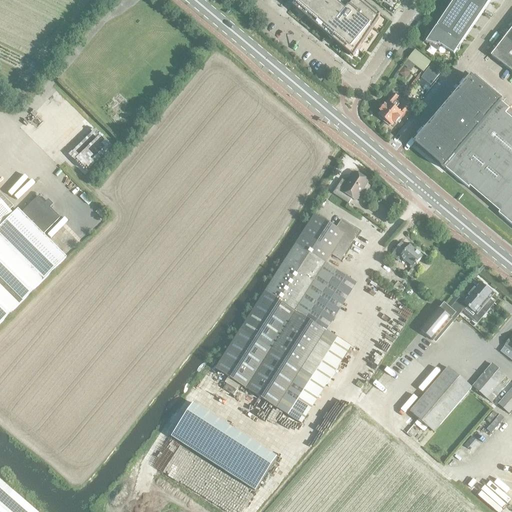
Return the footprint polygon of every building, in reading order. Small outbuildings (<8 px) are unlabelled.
[(355,0),(348,9),(337,0),(299,0),(293,8),(354,58),(356,55),(356,56),(359,53),(358,52),(380,19),(378,18),(380,15),(362,0),(360,0),(359,2),(356,0),(355,0)] [(464,40),(490,0),(454,0),(439,23),(464,40)] [(437,47),(438,46),(459,51),(460,46),(464,40),(439,23),(433,32),(428,31),(426,41),(427,41),(426,43),(431,44),(431,45),(431,46),(432,46),(433,47),(434,47),(435,47),(436,47),(437,47)] [(511,72),(511,44),(505,39),(491,56),(511,72)] [(431,63),(415,51),(407,60),(423,73),(431,63)] [(421,78),(431,86),(442,71),(432,64),(421,78)] [(472,77),(414,144),(444,170),(446,168),(469,188),(470,187),(500,212),(499,214),(511,225),(511,111),(510,109),(502,102),(472,77)] [(380,116),(379,118),(384,122),(385,121),(396,109),(396,108),(400,104),(396,101),(398,98),(394,94),(380,111),(382,113),(379,116),(380,116)] [(400,112),(396,109),(385,121),(392,126),(394,123),(395,124),(401,118),(410,107),(406,104),(400,112)] [(356,201),(369,182),(367,180),(366,178),(363,176),(360,176),(355,173),(348,184),(342,180),(333,194),(349,204),(352,199),(356,201)] [(17,209),(12,215),(0,203),(0,325),(67,260),(43,235),(60,218),(49,208),(38,196),(21,213),(17,209)] [(315,215),(216,369),(288,415),(338,338),(295,311),(332,255),(341,260),(359,232),(342,221),(336,229),(315,215)] [(400,257),(413,268),(422,257),(410,246),(408,248),(402,243),(395,251),(401,256),(400,257)] [(487,290),(479,283),(463,302),(459,299),(451,309),(444,303),(421,330),(433,341),(456,313),(459,315),(466,306),(477,315),(482,309),(486,313),(494,303),(490,300),(493,295),(492,293),(493,292),(488,289),(487,290)] [(511,338),(501,352),(511,360),(511,338)] [(472,387),(487,399),(492,403),(504,388),(500,384),(507,377),(492,364),(472,387)] [(424,432),(428,428),(434,433),(473,388),(448,368),(410,412),(419,420),(415,424),(424,432)] [(509,414),(511,410),(511,388),(498,404),(509,414)] [(279,458),(194,405),(172,439),(258,492),(279,458)] [(0,511),(36,511),(12,491),(0,480),(0,511)]
